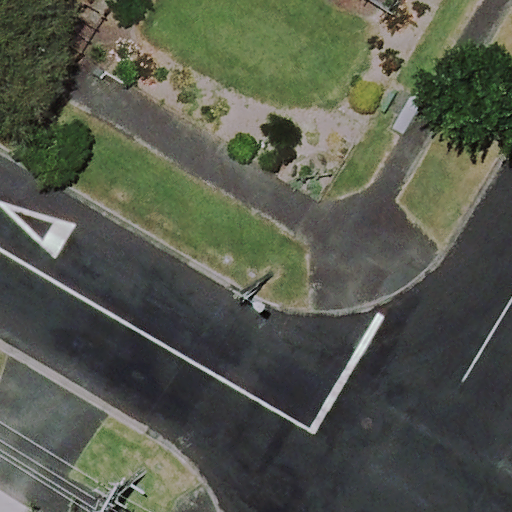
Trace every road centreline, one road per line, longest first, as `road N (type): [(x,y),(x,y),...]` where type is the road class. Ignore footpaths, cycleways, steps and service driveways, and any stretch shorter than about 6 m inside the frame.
road 1 (residential): [(402,484),(0,244)]
road 2 (residential): [(402,484),(511,301)]
